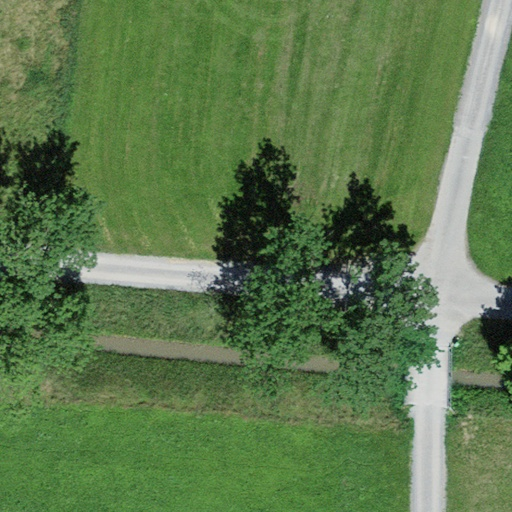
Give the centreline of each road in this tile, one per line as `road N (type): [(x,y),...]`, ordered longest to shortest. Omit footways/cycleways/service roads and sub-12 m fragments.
road 1 (track): [(500,0),(434,272),(432,511)]
road 2 (track): [(511,280),(0,232)]
